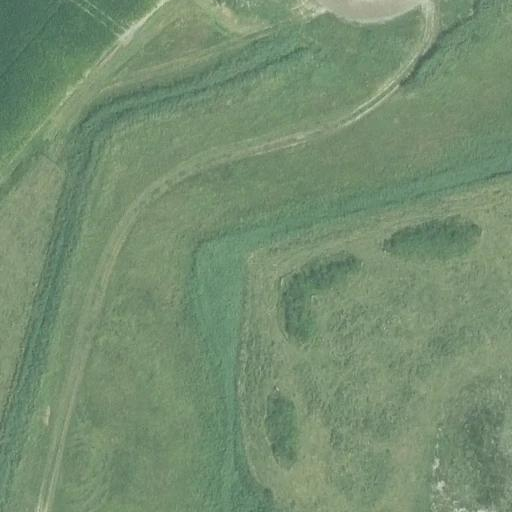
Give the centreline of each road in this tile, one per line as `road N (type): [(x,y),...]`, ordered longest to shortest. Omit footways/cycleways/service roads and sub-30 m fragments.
road 1 (track): [(419,0),(432,16),(425,43),(365,111),(167,185),(133,217),(101,273),(44,511)]
road 2 (track): [(316,18),(121,85),(83,110),(0,229)]
